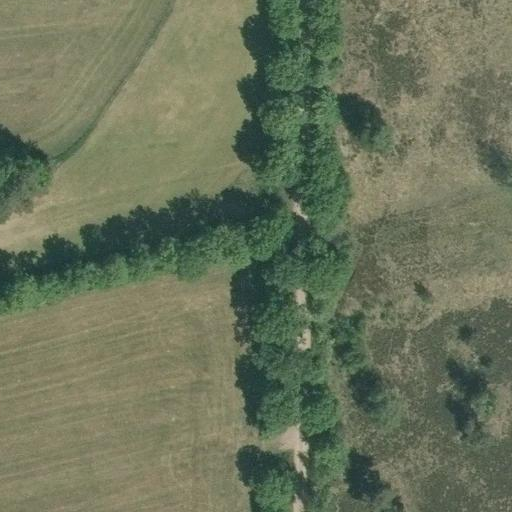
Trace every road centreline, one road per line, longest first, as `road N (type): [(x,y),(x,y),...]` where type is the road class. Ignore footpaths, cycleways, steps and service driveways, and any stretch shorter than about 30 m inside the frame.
road 1 (track): [(298,511),(302,170)]
road 2 (track): [(302,170),(304,0)]
